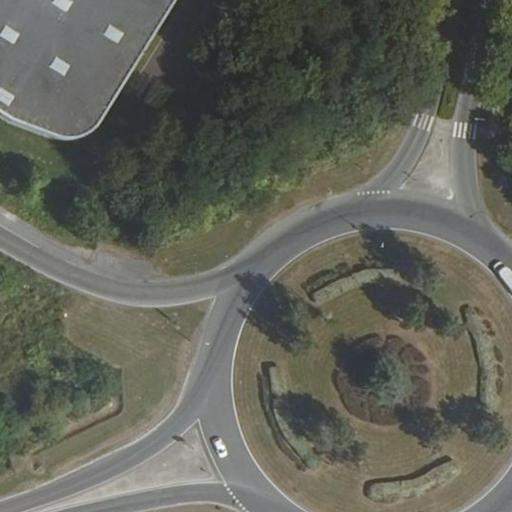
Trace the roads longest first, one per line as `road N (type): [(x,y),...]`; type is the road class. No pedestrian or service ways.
road 1 (primary): [(258,273),(172,289),(96,286),(0,233)]
road 2 (unclassified): [(465,0),(424,121),(377,191),(338,224)]
road 3 (secondary): [(215,385),(146,447),(0,510)]
road 4 (unclassified): [(469,243),(464,130),(483,0)]
road 5 (secondary): [(93,511),(248,486)]
road 6 (secondary): [(469,243),(428,225),(338,224)]
road 7 (secondary): [(258,273),(220,344),(215,385)]
